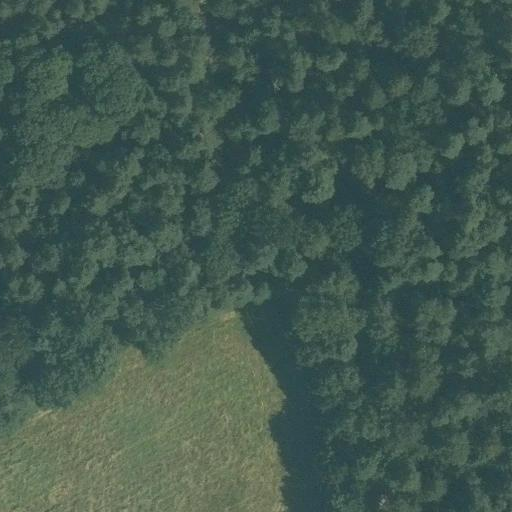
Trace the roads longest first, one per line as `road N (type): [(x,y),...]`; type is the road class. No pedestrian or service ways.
road 1 (track): [(267,219),(232,215),(225,206),(203,0)]
road 2 (track): [(363,360),(330,239),(305,221),(267,219)]
road 3 (track): [(380,511),(363,360)]
